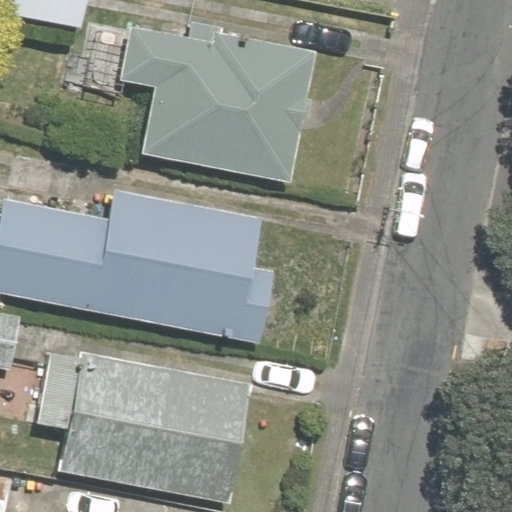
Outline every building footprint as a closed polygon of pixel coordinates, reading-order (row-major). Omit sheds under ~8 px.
[(86,0),(0,0),(0,20),(78,36),(86,0)] [(309,67),(126,30),(115,89),(150,97),(136,163),(287,188),(309,67)] [(275,228),(110,194),(105,224),(0,206),(0,299),(256,348),(275,228)] [(18,322),(0,318),(0,368),(9,369),(18,322)] [(225,510),(246,388),(48,353),(34,429),(64,430),(53,479),(225,510)]
